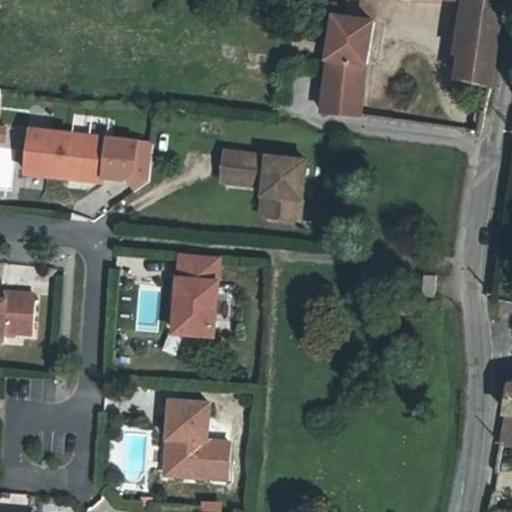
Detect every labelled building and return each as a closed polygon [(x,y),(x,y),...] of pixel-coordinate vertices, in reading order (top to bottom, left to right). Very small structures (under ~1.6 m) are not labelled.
[(461,0),(455,71),(490,81),(500,0),(461,0)] [(322,110),(359,114),(370,20),(334,15),(322,110)] [(217,136),(219,122),(198,120),(196,134),(217,136)] [(71,171),(108,175),(111,137),(34,127),(29,173),(71,178),(71,171)] [(277,189),(274,220),(301,223),(308,161),(224,152),(220,183),(265,188),(277,189)] [(71,171),(71,178),(107,184),(108,175),(71,171)] [(277,189),(265,188),(262,219),(274,220),(277,189)] [(224,260),(185,258),(180,336),(220,339),(224,260)] [(421,272),(420,293),(433,293),(433,273),(421,272)] [(0,339),(7,340),(7,333),(37,335),(40,293),(12,291),(11,300),(0,299),(0,339)] [(511,389),(503,460),(511,460),(511,389)] [(173,407),(170,445),(177,446),(176,453),(169,453),(167,475),(173,483),(208,484),(213,446),(207,446),(211,410),(173,407)]
